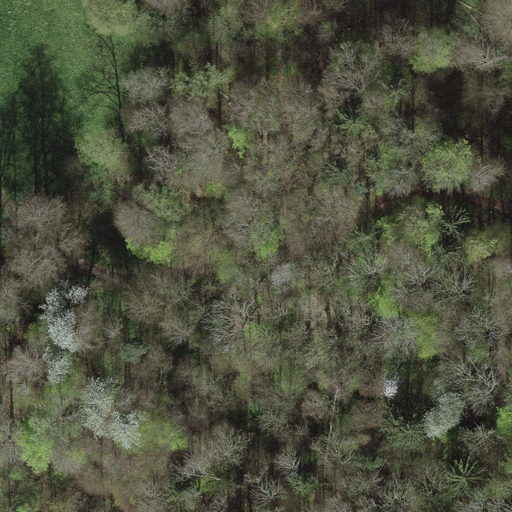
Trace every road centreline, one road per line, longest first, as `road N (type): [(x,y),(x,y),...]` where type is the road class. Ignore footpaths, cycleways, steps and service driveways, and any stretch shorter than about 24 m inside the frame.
road 1 (track): [(511,210),(440,191),(402,192),(289,249),(154,275),(94,268),(55,251),(0,193)]
road 2 (track): [(151,511),(107,489),(0,398)]
road 3 (track): [(154,275),(84,288),(0,264)]
